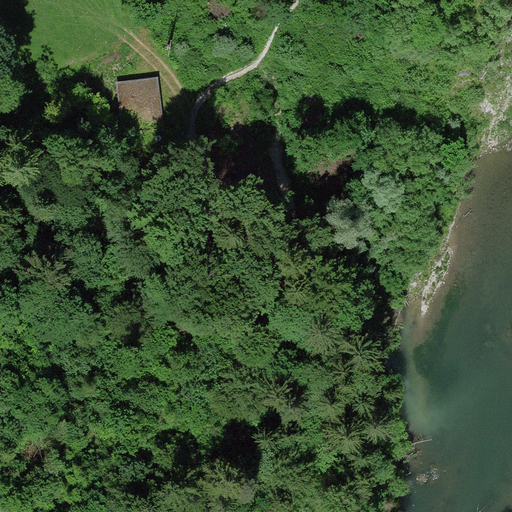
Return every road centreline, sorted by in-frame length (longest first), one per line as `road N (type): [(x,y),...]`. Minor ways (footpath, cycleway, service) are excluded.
road 1 (track): [(0,201),(48,221),(210,239)]
road 2 (track): [(193,112),(173,80),(95,0)]
road 3 (track): [(210,239),(193,112)]
